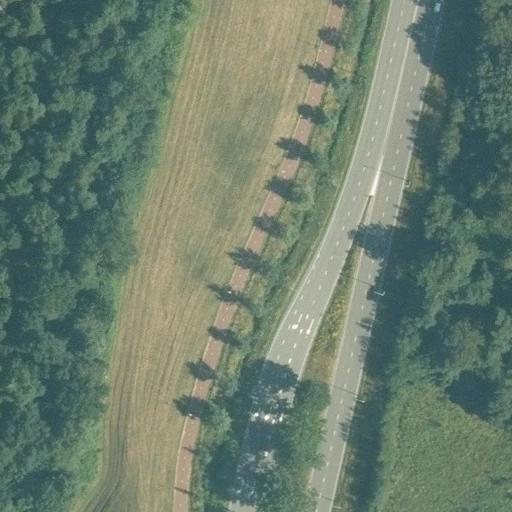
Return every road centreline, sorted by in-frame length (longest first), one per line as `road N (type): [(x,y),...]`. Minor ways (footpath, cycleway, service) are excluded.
road 1 (secondary): [(370,195),(292,351),(257,511)]
road 2 (secondary): [(319,511),(374,246),(370,195)]
road 3 (secondary): [(370,195),(417,0)]
